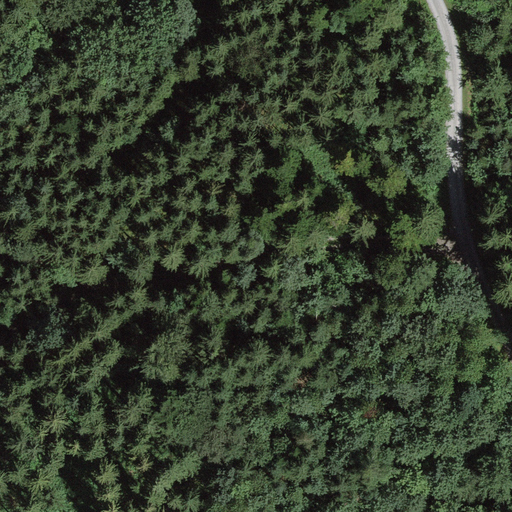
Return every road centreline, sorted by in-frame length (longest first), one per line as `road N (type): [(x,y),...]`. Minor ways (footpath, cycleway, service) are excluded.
road 1 (track): [(465,225),(244,238),(48,279),(0,242)]
road 2 (track): [(433,0),(456,58),(458,194),(472,256),(511,343)]
